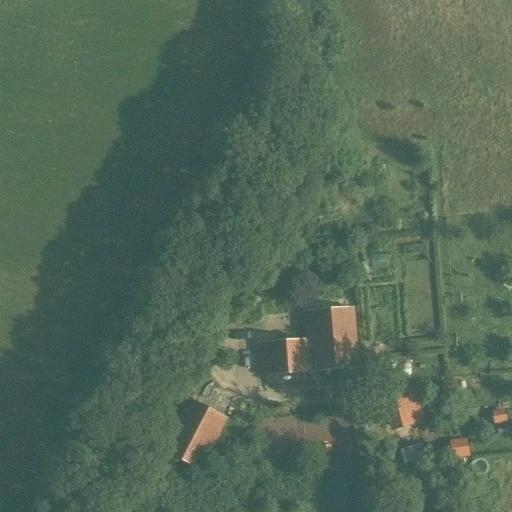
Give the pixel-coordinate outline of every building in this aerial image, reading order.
[(309,372),(356,367),(350,308),(303,313),(306,340),(261,343),(263,376),(309,372)] [(461,395),(461,382),(455,383),(443,383),(444,395),(456,395),(461,395)] [(225,418),(194,402),(188,399),(160,452),(199,472),(227,419),(225,418)] [(333,413),(333,429),(358,429),(358,413),(333,413)] [(451,457),(470,455),(468,439),(449,442),(451,457)]
